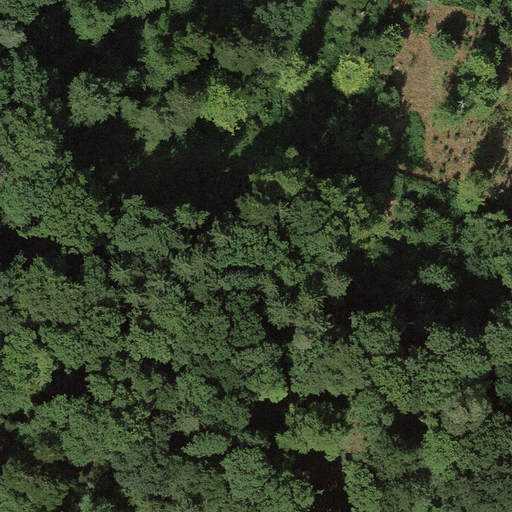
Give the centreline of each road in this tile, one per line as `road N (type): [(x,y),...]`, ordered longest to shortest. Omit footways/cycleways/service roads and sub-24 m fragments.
road 1 (track): [(0,273),(124,184),(182,159),(248,164),(511,288)]
road 2 (track): [(0,409),(80,425),(277,511)]
